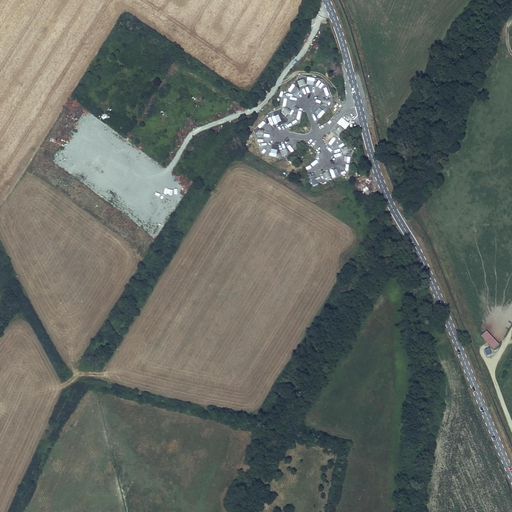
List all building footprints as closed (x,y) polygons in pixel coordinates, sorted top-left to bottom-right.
[(306,84),(304,79),(297,81),(299,87),(306,84)] [(288,91),(294,95),(298,89),(292,84),(288,91)] [(286,116),(290,111),(286,107),(281,112),(286,116)] [(264,120),(260,125),(265,129),(269,124),(264,120)] [(344,130),(340,126),(335,131),(340,135),(344,130)] [(329,142),(327,144),(333,148),(337,143),(331,138),(335,134),(330,131),(324,138),(329,142)] [(261,138),(256,140),(260,148),(265,146),(261,138)] [(349,152),(346,146),(341,148),(343,155),(349,152)] [(289,154),(286,148),(280,151),(282,156),(289,154)] [(348,169),(349,161),(342,160),(341,168),(348,169)] [(331,176),(328,171),(322,174),(324,179),(331,176)] [(493,351),(499,345),(486,332),(480,337),(493,351)]
